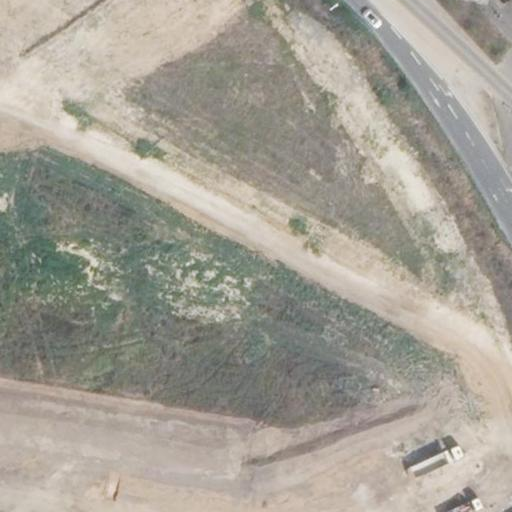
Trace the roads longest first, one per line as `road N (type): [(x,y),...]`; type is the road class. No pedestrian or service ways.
road 1 (secondary): [(352,0),(443,103),(511,210)]
road 2 (secondary): [(511,96),(408,0)]
